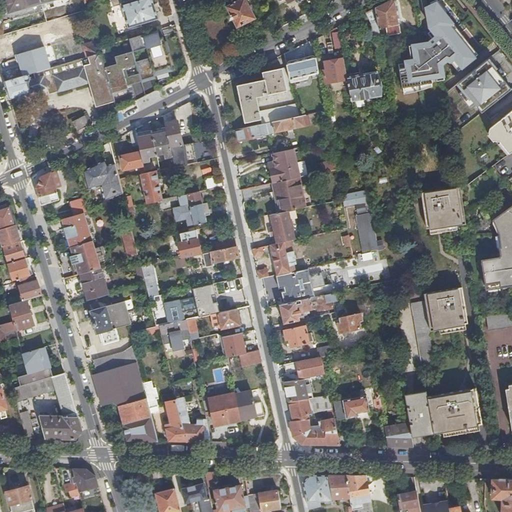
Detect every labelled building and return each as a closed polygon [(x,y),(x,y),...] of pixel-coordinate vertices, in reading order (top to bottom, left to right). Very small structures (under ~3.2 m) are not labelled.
[(12,0),(5,0),(9,12),(23,8),(21,1),(14,3),(12,0)] [(157,18),(152,0),(111,0),(113,5),(121,3),(128,26),(157,18)] [(203,0),(186,0),(189,8),(204,3),(203,0)] [(237,27),(255,18),(246,0),(237,0),(226,6),(237,27)] [(392,0),(389,0),(375,7),(378,28),(385,27),(387,35),(401,33),(399,23),(397,23),(394,1),(392,0)] [(427,43),(412,45),(414,59),(410,60),(405,60),(405,63),(406,67),(399,68),(402,87),(432,82),(432,81),(431,77),(443,75),(441,63),(447,60),(450,61),(454,58),(462,68),(475,57),(463,44),(449,26),(452,23),(443,12),(442,13),(435,4),(432,5),(431,3),(426,6),(429,27),(431,30),(435,35),(431,38),(432,39),(427,43)] [(375,7),(366,12),(371,23),(373,34),(380,33),(378,28),(375,7)] [(478,55),(452,23),(449,26),(463,44),(475,57),(478,55)] [(98,47),(104,45),(102,37),(96,39),(96,40),(98,47)] [(87,56),(100,52),(98,47),(96,40),(83,44),(87,56)] [(100,52),(114,99),(127,95),(111,43),(104,45),(98,47),(100,52)] [(148,48),(146,43),(134,47),(142,69),(165,61),(159,44),(148,48)] [(506,57),(500,50),(480,65),(486,72),(496,65),(497,65),(506,57)] [(96,106),(114,100),(114,99),(100,52),(87,56),(4,81),(9,98),(46,87),(48,93),(88,82),(96,106)] [(316,57),(287,64),(290,79),(301,76),(302,78),(306,77),(308,74),(318,72),(316,57)] [(347,79),(343,58),(325,62),(327,73),(324,73),(325,83),(347,79)] [(458,71),(462,68),(454,58),(450,61),(458,71)] [(486,72),(480,65),(466,77),(470,81),(474,78),(476,81),(472,84),(489,105),(503,94),(486,72)] [(244,122),(261,118),(259,111),(256,97),(287,90),(282,68),(263,72),(264,79),(237,85),(244,122)] [(364,76),(347,79),(351,100),(379,95),(378,88),(380,87),(377,71),(363,73),(364,76)] [(432,82),(402,87),(403,93),(411,92),(422,89),(432,85),(432,82)] [(452,88),(447,92),(448,96),(455,93),(452,88)] [(501,117),(511,108),(511,100),(497,112),(501,117)] [(261,118),(262,124),(267,123),(298,116),(296,103),(259,111),(261,118)] [(511,150),(511,108),(501,117),(489,127),(488,131),(493,132),(495,134),(495,140),(500,140),(509,153),(511,150)] [(267,123),(269,133),(297,127),(311,125),(309,114),(298,116),(267,123)] [(72,121),(76,130),(89,123),(84,115),(72,121)] [(165,122),(165,126),(172,155),(175,166),(190,163),(188,152),(178,154),(177,148),(175,148),(174,145),(183,144),(177,120),(165,122)] [(262,124),(236,129),(238,141),(253,138),(261,136),(261,135),(269,133),(267,123),(262,124)] [(165,126),(151,129),(157,154),(165,152),(166,157),(172,155),(165,126)] [(136,128),(130,131),(133,145),(139,144),(137,132),(136,128)] [(137,132),(139,144),(140,150),(143,161),(150,159),(149,155),(157,154),(151,129),(137,132)] [(276,169),(271,170),(273,183),(299,177),(300,177),(294,149),(273,154),(275,162),(276,167),(276,169)] [(140,166),(141,173),(146,172),(144,164),(144,165),(143,161),(140,150),(120,155),(122,169),(140,166)] [(119,178),(115,163),(107,165),(96,168),(95,165),(84,170),(89,187),(102,184),(106,198),(122,192),(119,178)] [(59,180),(56,168),(40,176),(35,187),(41,205),(59,199),(55,187),(54,182),(59,180)] [(146,172),(141,173),(147,202),(158,200),(163,199),(157,170),(146,172)] [(273,183),(275,192),(278,191),(282,211),(289,210),(305,207),(299,177),(273,183)] [(461,189),(461,186),(422,192),(427,228),(458,223),(458,224),(466,223),(461,189)] [(190,206),(203,203),(200,191),(188,193),(190,206)] [(369,201),(367,191),(343,196),(345,206),(369,201)] [(163,199),(158,200),(160,209),(172,206),(176,220),(186,218),(188,225),(206,221),(205,214),(209,213),(207,202),(203,203),(190,206),(188,193),(163,199)] [(87,210),(83,196),(69,201),(73,215),(83,212),(87,210)] [(0,228),(15,224),(10,205),(0,208),(0,228)] [(501,225),(511,216),(511,205),(496,218),(500,223),(501,225)] [(282,211),(272,214),(274,226),(271,226),(273,236),(276,235),(278,243),(291,240),(296,239),(294,231),(295,230),(293,219),(291,220),(289,210),(282,211)] [(73,215),(62,218),(67,234),(61,236),(65,248),(70,246),(92,240),(83,212),(73,215)] [(373,221),(371,212),(357,215),(363,252),(370,251),(378,250),(373,221)] [(217,224),(229,221),(228,215),(215,218),(217,224)] [(511,216),(501,225),(503,231),(505,242),(506,241),(507,245),(501,246),(502,254),(500,256),(482,259),(486,288),(511,284),(511,216)] [(21,241),(15,224),(0,228),(0,235),(4,246),(21,241)] [(201,253),(196,229),(180,232),(182,240),(179,241),(182,257),(201,253)] [(136,242),(133,230),(124,233),(130,257),(139,254),(136,242)] [(237,245),(235,237),(215,242),(216,250),(237,245)] [(70,246),(78,274),(80,274),(101,267),(93,239),(92,240),(70,246)] [(278,274),(295,270),(294,264),(297,263),(293,245),(292,245),(291,240),(278,243),(272,245),(278,274)] [(26,257),(21,241),(4,246),(9,262),(26,257)] [(237,245),(216,250),(204,252),(207,267),(214,265),(214,261),(239,256),(237,245)] [(262,247),(253,249),(252,249),(254,256),(261,255),(263,251),(262,247)] [(31,277),(26,257),(9,262),(14,279),(19,278),(20,280),(31,277)] [(80,274),(87,300),(109,294),(101,267),(80,274)] [(262,277),(268,276),(267,271),(264,269),(257,271),(259,278),(262,277)] [(275,283),(273,275),(268,276),(262,277),(263,285),(275,283)] [(20,285),(24,299),(27,299),(42,295),(38,280),(20,285)] [(462,286),(425,293),(426,300),(431,330),(440,328),(439,327),(468,322),(462,286)] [(280,304),(310,297),(309,294),(307,295),(306,290),(299,291),(298,289),(278,293),(280,304)] [(280,304),(284,324),(301,320),(300,316),(307,314),(307,313),(310,313),(309,310),(313,309),(312,302),(326,299),(327,303),(333,301),(331,292),(310,297),(280,304)] [(238,308),(248,306),(246,298),(218,305),(219,312),(238,308)] [(24,299),(10,304),(14,320),(0,324),(0,341),(0,343),(19,338),(17,329),(35,324),(27,299),(24,299)] [(132,299),(126,301),(128,310),(134,308),(132,299)] [(165,302),(170,323),(185,320),(180,299),(165,302)] [(128,310),(126,301),(126,300),(91,309),(93,318),(92,320),(93,325),(95,325),(97,333),(101,332),(104,343),(119,339),(116,328),(132,324),(128,310)] [(411,302),(423,365),(436,363),(431,330),(426,300),(411,302)] [(241,324),(238,308),(219,312),(218,312),(221,328),(241,324)] [(511,326),(511,312),(488,317),(489,330),(511,326)] [(362,319),(361,313),(341,317),(341,323),(338,324),(340,332),(361,327),(359,320),(362,319)] [(170,323),(160,326),(161,331),(161,334),(184,328),(186,336),(190,335),(188,325),(187,320),(185,320),(170,323)] [(305,324),(284,329),(286,339),(290,338),(291,346),(312,341),(310,332),(307,333),(305,324)] [(160,326),(157,326),(145,329),(147,335),(161,331),(160,326)] [(246,352),(242,331),(224,335),(229,356),(244,352),(246,352)] [(19,338),(0,343),(6,362),(9,374),(21,370),(22,369),(20,362),(19,361),(15,362),(12,351),(22,349),(19,338)] [(61,356),(57,343),(31,351),(33,360),(46,357),(47,360),(61,356)] [(93,359),(97,373),(138,362),(133,344),(123,351),(93,359)] [(322,356),(335,353),(333,345),(318,348),(320,357),(322,356)] [(261,358),(260,349),(246,352),(244,352),(246,361),(261,358)] [(301,377),(325,371),(322,356),(320,357),(284,365),(286,372),(299,369),(301,377)] [(97,373),(92,374),(101,406),(114,402),(119,406),(127,440),(158,440),(149,408),(143,382),(138,362),(97,373)] [(393,375),(400,374),(398,362),(390,363),(393,375)] [(83,429),(66,372),(13,388),(16,401),(56,389),(64,415),(40,415),(46,438),(76,438),(83,429)] [(289,400),(290,400),(308,398),(313,397),(309,378),(285,381),(289,400)] [(151,380),(143,382),(149,408),(158,406),(156,398),(158,398),(155,387),(153,387),(151,380)] [(434,430),(435,433),(443,431),(443,430),(483,424),(476,389),(428,396),(434,430)] [(238,403),(241,419),(264,414),(262,401),(254,402),(252,390),(236,393),(238,403)] [(434,430),(428,396),(427,392),(405,396),(407,413),(408,418),(409,422),(410,422),(412,434),(434,430)] [(209,395),(203,397),(206,413),(212,412),(212,411),(225,408),(225,406),(238,403),(236,393),(210,398),(209,395)] [(329,410),(333,409),(330,395),(313,397),(317,412),(329,410)] [(359,396),(352,397),(335,401),(338,419),(359,415),(358,412),(370,410),(367,395),(359,396)] [(184,397),(176,398),(187,440),(186,441),(204,441),(204,418),(197,418),(197,423),(190,423),(184,397)] [(187,440),(176,398),(166,401),(172,426),(166,428),(169,440),(187,440)] [(290,400),(294,420),(309,418),(309,413),(311,413),(308,398),(290,400)] [(215,425),(241,419),(238,403),(225,406),(225,408),(212,411),(212,412),(215,425)] [(26,437),(36,437),(28,410),(19,412),(26,437)] [(207,418),(204,418),(204,441),(212,442),(207,418)] [(302,443),(340,444),(335,418),(331,418),(319,421),(320,425),(322,424),(323,429),(312,429),(309,418),(294,420),(290,420),(293,436),(302,443)] [(389,446),(414,446),(412,437),(412,434),(410,422),(409,422),(386,426),(385,426),(389,446)] [(77,481),(64,484),(66,492),(70,490),(79,488),(79,491),(99,486),(96,476),(87,468),(73,468),(77,481)] [(217,485),(215,471),(206,471),(209,487),(217,485)] [(351,496),(347,475),(311,474),(304,481),(310,507),(322,505),(321,500),(334,501),(334,498),(351,496)] [(371,499),(367,475),(347,475),(351,496),(352,506),(353,509),(364,507),(364,506),(363,501),(371,499)] [(511,511),(511,478),(493,478),(492,497),(504,497),(502,511),(511,511)] [(208,497),(205,483),(183,488),(186,502),(192,501),(193,508),(201,506),(199,499),(208,497)] [(29,485),(8,491),(13,511),(21,511),(35,508),(29,485)] [(251,508),(249,495),(244,496),(242,485),(229,487),(233,511),(247,511),(246,508),(251,508)] [(233,511),(229,487),(216,490),(219,510),(214,511),(213,511),(233,511)] [(173,511),(182,510),(176,488),(157,493),(161,511),(173,511)] [(421,489),(425,511),(434,511),(430,488),(421,489)] [(279,490),(250,494),(249,495),(251,508),(252,511),(262,509),(262,510),(282,507),(279,490)] [(417,490),(398,494),(402,511),(408,511),(409,508),(420,506),(417,490)] [(213,511),(214,511),(211,499),(208,500),(208,502),(205,503),(206,511),(213,511)]
